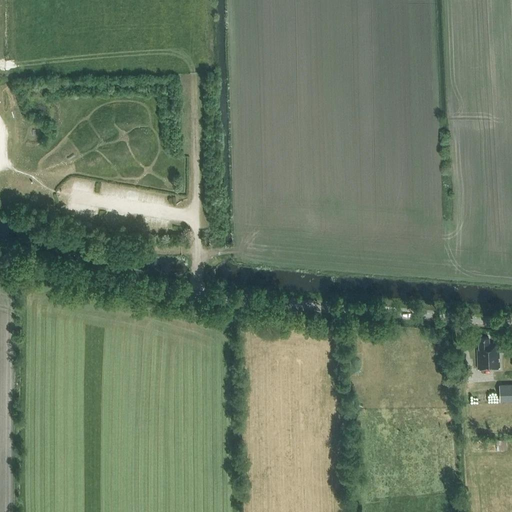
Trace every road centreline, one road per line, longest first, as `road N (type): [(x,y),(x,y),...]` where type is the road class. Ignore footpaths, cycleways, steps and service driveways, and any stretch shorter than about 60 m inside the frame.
road 1 (tertiary): [(511,323),(196,294),(0,260)]
road 2 (track): [(193,73),(196,217)]
